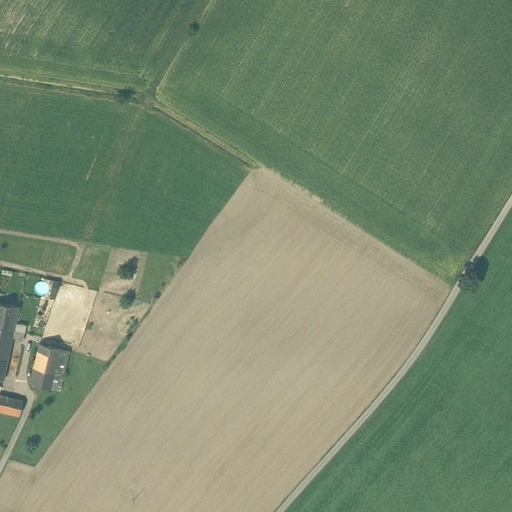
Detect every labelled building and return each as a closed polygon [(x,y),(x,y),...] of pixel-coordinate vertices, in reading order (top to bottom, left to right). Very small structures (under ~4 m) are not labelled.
[(19,307),(0,302),(0,327),(14,331),(19,307)] [(14,331),(0,327),(0,379),(4,380),(12,337),(14,331)] [(25,333),(14,331),(12,337),(23,339),(25,333)] [(61,348),(39,343),(30,383),(51,388),(61,348)] [(61,348),(51,388),(60,390),(69,351),(61,348)] [(23,401),(0,395),(0,411),(19,417),(23,401)]
